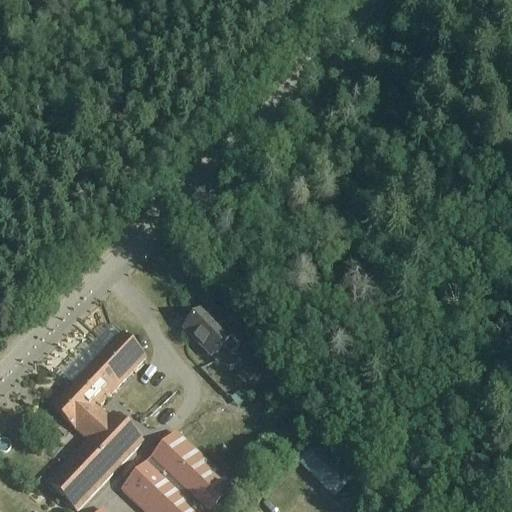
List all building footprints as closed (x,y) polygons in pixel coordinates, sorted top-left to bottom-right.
[(203,312),(183,331),(211,359),(222,349),(230,356),(238,348),(203,312)] [(86,442),(46,484),(75,511),(79,511),(144,444),(141,442),(113,415),(109,420),(98,409),(145,359),(123,339),(53,412),(86,442)] [(0,403),(0,420),(10,413),(2,402),(0,403)] [(176,434),(120,493),(140,511),(213,511),(235,489),(176,434)] [(298,466),(334,503),(346,491),(356,482),(319,445),(309,455),(298,466)] [(312,511),(317,511),(327,511),(329,501),(313,500),(312,511)]
